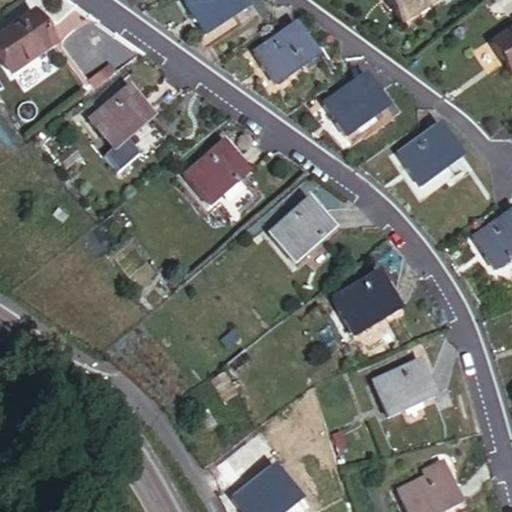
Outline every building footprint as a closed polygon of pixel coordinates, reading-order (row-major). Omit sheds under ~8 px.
[(192,0),(206,23),(243,0),(192,0)] [(394,0),(402,14),(426,0),(394,0)] [(51,39),(32,8),(0,25),(0,44),(10,63),(51,39)] [(276,72),(316,48),(297,17),(258,42),(276,72)] [(511,60),(511,19),(490,31),(506,64),(511,60)] [(347,125),(388,97),(369,69),(327,96),(347,125)] [(112,139),(150,112),(129,82),(91,110),(112,139)] [(460,149),(441,119),(403,142),(422,172),(460,149)] [(208,192),(244,165),(223,137),(188,164),(208,192)] [(293,252),(331,219),(305,193),(270,225),(293,252)] [(495,258),(511,247),(511,206),(475,227),(495,258)] [(352,325),(400,302),(380,265),(334,288),(352,325)] [(393,407),(439,387),(424,352),(376,371),(393,407)] [(447,461),(401,482),(415,511),(421,511),(445,501),(462,493),(447,461)] [(229,511),(288,511),(268,479),(226,505),(229,511)] [(445,501),(421,511),(449,511),(450,511),(445,501)]
